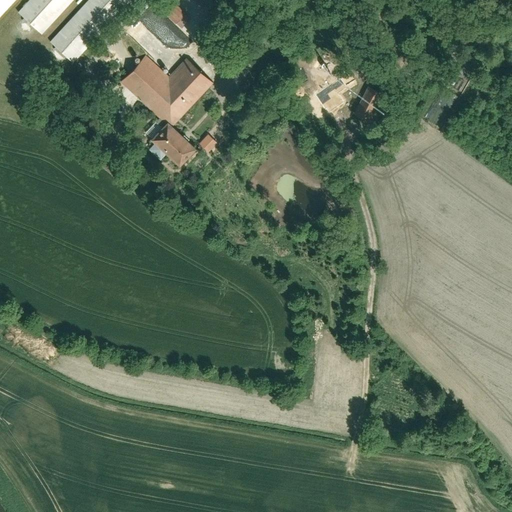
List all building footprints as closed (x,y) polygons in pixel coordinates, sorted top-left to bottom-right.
[(0,0),(0,15),(14,0),(0,0)] [(26,0),(18,9),(43,32),(72,0),(26,0)] [(89,0),(53,40),(76,61),(133,0),(89,0)] [(144,27),(134,37),(153,57),(158,52),(153,47),(155,45),(159,48),(161,45),(144,27)] [(146,54),(122,80),(166,121),(171,125),(212,80),(187,57),(170,75),(146,54)] [(373,122),(383,95),(362,87),(352,114),(373,122)] [(151,137),(180,163),(195,147),(171,125),(166,121),(151,137)] [(206,152),(216,143),(207,133),(197,143),(206,152)] [(159,159),(164,154),(152,143),(147,149),(159,159)]
